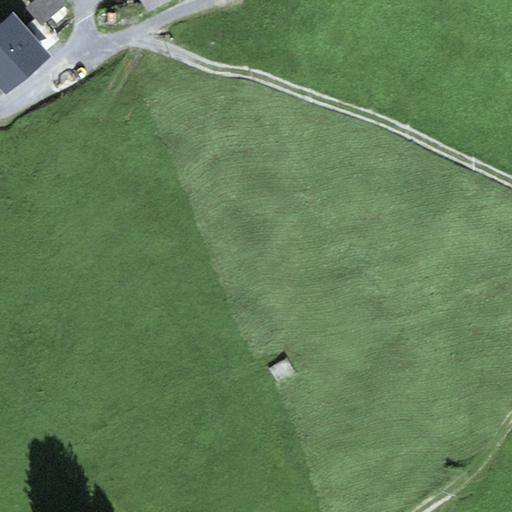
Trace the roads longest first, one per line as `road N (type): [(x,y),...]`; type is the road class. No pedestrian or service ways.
road 1 (track): [(0,110),(132,34),(197,64),(385,122),(511,183)]
road 2 (track): [(511,420),(471,474),(421,511)]
